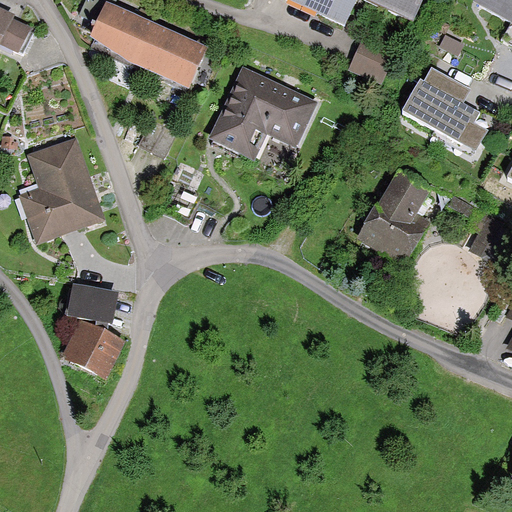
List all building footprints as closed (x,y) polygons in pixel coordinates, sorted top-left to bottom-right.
[(288,0),(345,27),(358,0),(369,0),(412,20),(421,0),(288,0)] [(511,0),(475,0),(474,3),(510,23),(500,41),(511,47),(511,0)] [(207,46),(107,1),(92,37),(129,60),(187,86),(207,46)] [(0,45),(18,54),(31,27),(12,18),(14,15),(0,8),(0,45)] [(364,37),(350,68),(381,82),(395,50),(364,37)] [(316,102),(243,66),(208,137),(221,143),(254,159),(268,131),(295,144),(316,102)] [(433,69),(425,83),(421,81),(403,113),(477,155),(490,131),(475,123),(481,114),(465,105),(473,92),(433,69)] [(175,139),(150,127),(142,145),(166,157),(175,139)] [(75,137),(29,154),(40,187),(19,195),(37,244),(105,220),(75,137)] [(355,237),(402,266),(430,222),(418,214),(435,188),(400,167),(355,237)] [(454,196),(449,205),(484,226),(489,217),(454,196)] [(469,250),(511,275),(511,274),(511,230),(489,217),(484,226),(469,250)] [(118,291),(75,284),(69,316),(112,324),(118,291)] [(81,319),(63,354),(107,377),(126,342),(81,319)]
